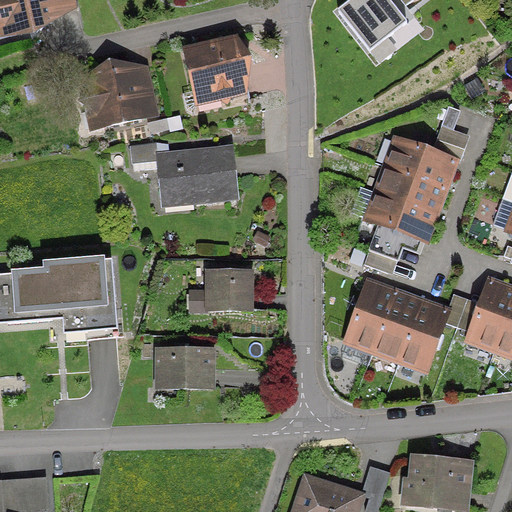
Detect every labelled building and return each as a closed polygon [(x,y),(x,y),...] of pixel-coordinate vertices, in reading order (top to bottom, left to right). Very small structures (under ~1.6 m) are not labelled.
[(42,26),(48,24),(45,14),(74,6),(72,0),(0,0),(0,20),(7,19),(10,33),(32,28),(38,32),(42,26)] [(345,0),(331,11),(361,48),(362,47),(360,44),(377,31),(379,33),(406,11),(402,6),(410,0),(345,0)] [(231,92),(230,85),(243,82),(238,60),(242,54),(236,50),(235,44),(227,46),(221,42),(217,48),(183,55),(192,93),(210,89),(212,96),(224,104),(231,92)] [(101,128),(139,120),(127,68),(122,70),(115,66),(112,72),(90,77),(93,90),(85,92),(77,104),(90,112),(97,110),(101,128)] [(450,131),(457,113),(446,109),(440,127),(450,131)] [(166,131),(175,129),(173,120),(154,124),(157,133),(166,131)] [(431,151),(429,155),(452,164),(457,166),(467,138),(439,128),(431,151)] [(416,151),(394,142),(384,169),(442,190),(452,164),(429,155),(431,151),(418,146),(416,151)] [(235,201),(230,157),(230,156),(190,160),(189,153),(155,157),(154,144),(128,148),(131,172),(156,169),(159,201),(192,198),(192,205),(235,201)] [(375,195),(432,216),(442,190),(384,169),(375,195)] [(423,242),(432,216),(375,195),(365,221),(377,225),(400,234),(423,242)] [(395,248),(400,234),(377,225),(371,239),(395,248)] [(371,239),(366,253),(390,261),(395,248),(371,239)] [(507,264),(511,266),(511,250),(505,248),(501,258),(509,261),(507,264)] [(361,266),(385,275),(390,261),(366,253),(361,266)] [(42,321),(99,316),(95,270),(12,276),(14,315),(41,313),(42,321)] [(247,313),(247,295),(248,275),(206,274),(205,312),(247,313)] [(466,342),(492,352),(511,297),(511,293),(487,284),(479,307),(474,305),(469,318),(474,319),(468,335),(466,342)] [(344,343),(371,353),(392,295),(366,285),(344,343)] [(392,295),(371,353),(396,362),(418,304),(392,295)] [(440,324),(454,329),(465,301),(451,296),(444,314),(440,324)] [(511,297),(492,352),(511,358),(511,297)] [(454,329),(468,335),(474,319),(469,318),(474,305),(465,301),(454,329)] [(418,304),(396,362),(423,372),(431,349),(436,351),(441,338),(436,337),(440,324),(444,314),(418,304)] [(155,390),(209,391),(209,352),(155,352),(155,390)] [(351,353),(348,363),(371,371),(374,361),(351,353)] [(461,510),(465,467),(413,461),(410,483),(405,483),(403,504),(461,510)] [(353,511),(358,498),(345,494),(303,480),(292,511),(353,511)] [(0,483),(0,511),(21,511),(44,511),(42,481),(0,483)]
